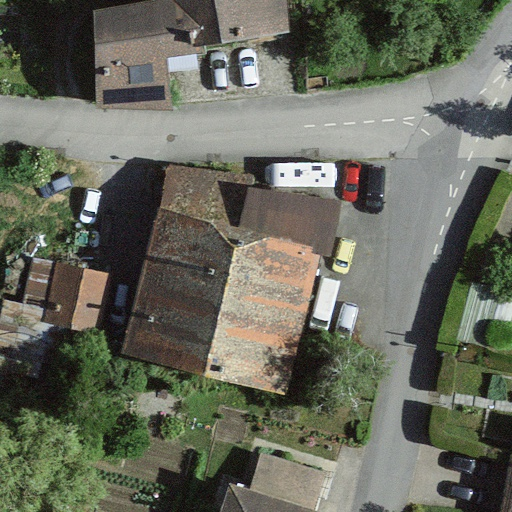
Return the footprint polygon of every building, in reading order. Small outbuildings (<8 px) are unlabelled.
[(85,14),(88,110),(160,110),(154,55),(279,33),(276,0),(131,0),(133,5),(85,14)] [(163,173),(115,354),(268,393),(301,254),(323,261),(335,206),(243,192),(244,183),(163,173)] [(100,280),(52,269),(38,334),(87,344),(100,280)] [(248,496),(223,489),(216,511),(309,511),(318,482),(257,465),(248,496)] [(511,511),(511,468),(505,468),(499,511),(511,511)]
